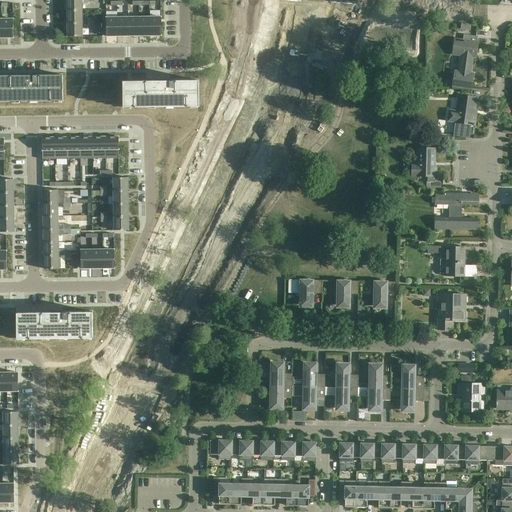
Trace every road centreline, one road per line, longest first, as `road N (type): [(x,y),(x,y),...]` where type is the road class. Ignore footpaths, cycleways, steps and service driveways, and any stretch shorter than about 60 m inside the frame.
road 1 (residential): [(251,427),(257,342),(437,347)]
road 2 (residential): [(33,286),(122,284),(150,225),(146,121)]
road 3 (residential): [(41,53),(184,51),(184,0)]
road 4 (residential): [(22,511),(42,464),(39,361),(0,354)]
road 5 (residential): [(33,286),(31,121)]
road 6 (residential): [(495,172),(499,21),(511,15)]
road 7 (residential): [(437,347),(490,342),(493,245)]
road 8 (residential): [(251,427),(200,429),(193,511)]
